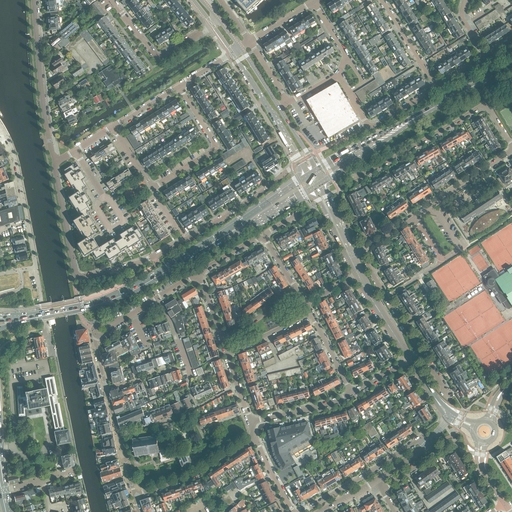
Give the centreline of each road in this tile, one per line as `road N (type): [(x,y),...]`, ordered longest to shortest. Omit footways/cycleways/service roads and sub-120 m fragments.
road 1 (residential): [(54,354),(16,161),(0,125)]
road 2 (residential): [(76,276),(143,261),(230,212)]
road 3 (residential): [(55,161),(34,0)]
road 4 (secondary): [(37,315),(97,305),(182,262)]
road 5 (secondary): [(307,175),(182,262)]
road 6 (secondary): [(182,262),(314,188)]
road 7 (residential): [(357,175),(487,105)]
road 8 (residential): [(152,189),(215,148),(180,85)]
road 9 (residential): [(428,444),(416,441),(303,511)]
road 10 (secondary): [(322,183),(437,106)]
road 11 (secondary): [(437,106),(316,170)]
road 12 (residential): [(134,495),(188,477),(254,432)]
road 13 (residential): [(212,24),(163,57),(112,0)]
road 14 (tertiary): [(231,53),(299,161)]
